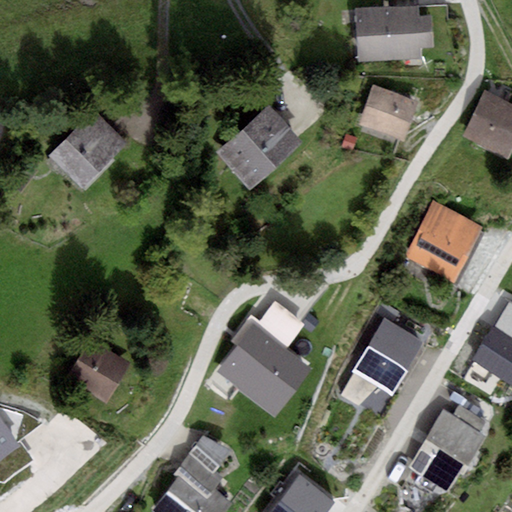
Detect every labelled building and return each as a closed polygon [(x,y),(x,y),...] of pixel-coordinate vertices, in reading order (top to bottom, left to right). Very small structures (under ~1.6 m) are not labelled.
[(324,0),(329,11),(354,0),(324,0)] [(419,5),(356,9),(359,62),(421,58),(420,48),(433,47),(431,15),(419,15),(419,5)] [(417,102),(371,85),(356,126),(403,143),(417,102)] [(511,150),(511,104),(486,91),(462,137),(507,161),(511,150)] [(270,104),(216,151),(249,189),(303,142),(270,104)] [(128,143),(94,110),(48,157),(82,190),(128,143)] [(483,227),(432,201),(403,258),(453,284),(483,227)] [(511,300),(509,299),(465,378),(485,390),(494,375),(511,385),(511,300)] [(274,301),(259,321),(251,314),(231,340),(237,345),(217,371),(276,416),(313,368),(288,348),(306,325),(274,301)] [(423,342),(383,318),(351,372),(391,396),(423,342)] [(128,363),(89,340),(65,379),(104,402),(128,363)] [(452,416),(442,410),(406,468),(446,493),(459,472),(463,475),(487,437),(479,432),(485,422),(458,405),(452,416)] [(0,458),(19,445),(0,417),(0,458)] [(231,450),(202,434),(172,475),(177,478),(150,510),(152,511),(224,511),(232,502),(215,489),(223,477),(215,472),(231,450)]
